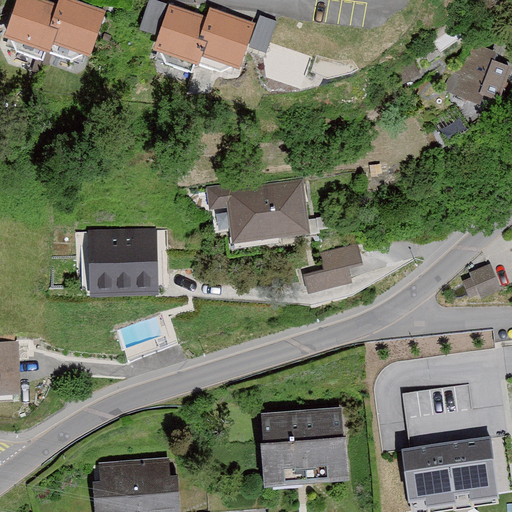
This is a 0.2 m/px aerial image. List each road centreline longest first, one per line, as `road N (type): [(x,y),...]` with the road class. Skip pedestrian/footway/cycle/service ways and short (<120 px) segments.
road 1 (residential): [(16,468),(91,424),(356,331),(420,300)]
road 2 (residential): [(420,300),(511,215)]
